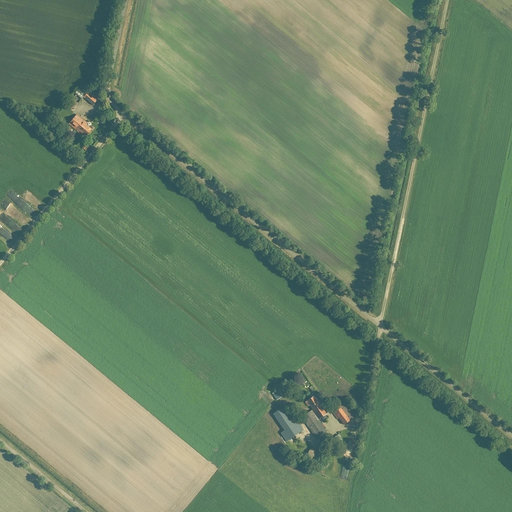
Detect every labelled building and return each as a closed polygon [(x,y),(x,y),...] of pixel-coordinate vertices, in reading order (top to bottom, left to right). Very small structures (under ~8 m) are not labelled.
[(75,91),(83,99),(84,98),(93,106),(100,99),(90,89),(85,94),(78,88),(75,91)] [(69,125),(84,138),(89,132),(84,127),(87,123),(78,116),(69,125)] [(282,388),(272,394),(276,400),(286,394),(282,388)] [(326,412),(316,396),(305,403),(308,408),(311,406),(314,410),(302,418),(315,438),(325,431),(317,418),(326,412)] [(355,417),(344,401),(331,410),(337,419),(339,417),(344,424),(355,417)] [(283,409),(274,414),(284,431),(281,433),(286,442),(304,431),(299,423),(294,426),(283,409)] [(322,455),(322,454),(322,452),(322,451),(321,450),(320,449),(319,448),(318,447),(316,447),(315,447),(314,447),(312,447),(311,449),(310,450),(309,451),(309,453),(309,454),(309,455),(309,456),(310,458),(311,459),(312,460),(313,460),(315,460),(316,460),(317,460),(319,460),(321,458),(321,457),(322,456),(322,455)]
